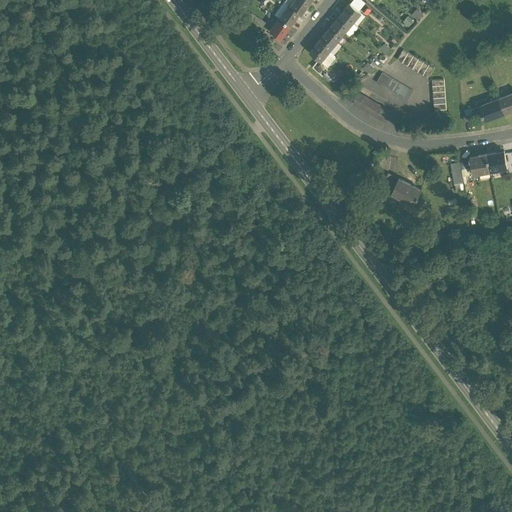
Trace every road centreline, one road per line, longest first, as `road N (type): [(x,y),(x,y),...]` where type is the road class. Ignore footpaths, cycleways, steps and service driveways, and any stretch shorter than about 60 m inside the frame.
road 1 (secondary): [(511,443),(245,94)]
road 2 (track): [(263,118),(0,291)]
road 3 (residential): [(511,132),(391,139),(351,120),(282,59)]
